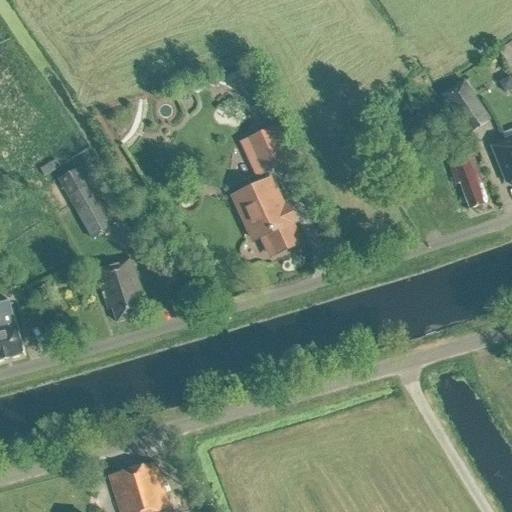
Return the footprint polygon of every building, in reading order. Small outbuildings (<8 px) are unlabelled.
[(267,97),(256,72),(231,83),(236,92),(251,86),(258,101),(267,97)] [(459,120),(479,107),(465,86),(445,99),(459,120)] [(407,148),(440,129),(429,110),(396,129),(407,148)] [(263,174),(291,161),(275,127),(247,140),(263,174)] [(511,185),(511,137),(488,147),(504,186),(511,183),(511,185)] [(489,203),(470,154),(447,163),(456,185),(459,184),(469,211),(489,203)] [(57,162),(40,172),(44,179),(61,169),(57,162)] [(93,241),(114,230),(81,169),(59,181),(93,241)] [(299,244),(271,183),(237,198),(256,239),(264,236),(273,255),(299,244)] [(145,314),(138,293),(142,292),(132,259),(96,270),(108,311),(112,309),(117,324),(145,314)] [(0,361),(23,355),(9,302),(0,304),(0,361)] [(118,511),(169,511),(156,463),(108,477),(118,511)]
